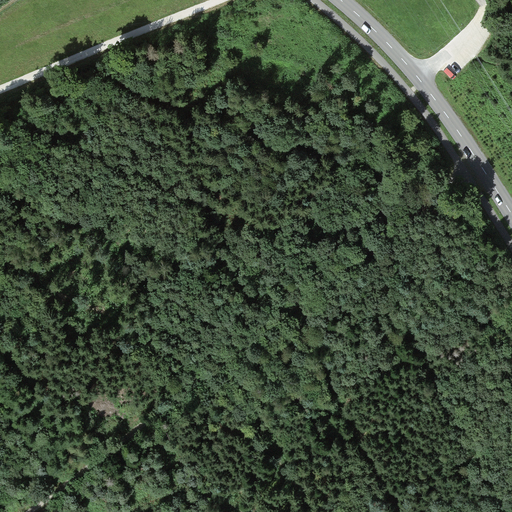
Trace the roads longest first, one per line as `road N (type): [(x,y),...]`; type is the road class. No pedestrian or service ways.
road 1 (track): [(479,162),(33,511)]
road 2 (tertiary): [(511,214),(418,77),(341,0)]
road 3 (track): [(200,0),(0,86)]
